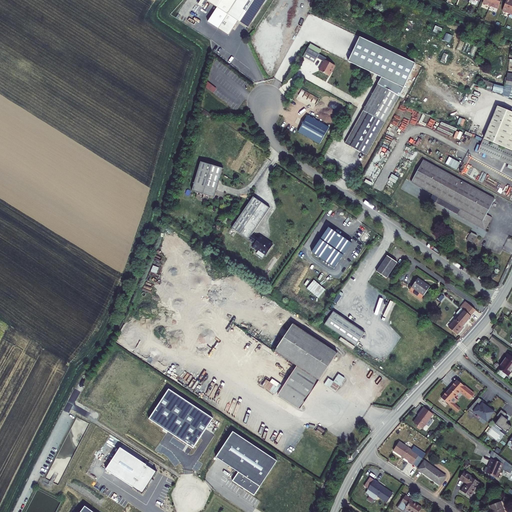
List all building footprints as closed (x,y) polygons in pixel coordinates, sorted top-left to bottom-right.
[(205,0),(216,7),(207,22),(228,35),(237,21),(248,28),(265,0),(205,0)] [(496,9),(499,0),(491,0),(489,6),(496,9)] [(511,0),(509,0),(510,0),(509,0),(505,0),(501,10),(508,14),(511,4),(511,0)] [(416,64),(360,37),(349,62),(381,78),(378,84),(400,96),(416,64)] [(329,78),(336,67),(326,62),(327,60),(309,49),(303,58),(315,65),(318,60),(325,64),(320,72),(329,78)] [(366,156),(400,96),(378,84),(345,144),(366,156)] [(511,112),(498,107),(484,139),(511,151),(511,112)] [(329,129),(307,117),(298,133),(320,145),(329,129)] [(511,152),(482,140),(478,151),(511,165),(511,152)] [(430,200),(435,203),(438,198),(460,210),(458,215),(485,230),(492,218),(486,215),(495,200),(423,161),(411,183),(433,195),(430,200)] [(224,169),(201,163),(193,192),(215,198),(224,169)] [(438,198),(435,203),(458,215),(460,210),(438,198)] [(252,237),(270,210),(253,199),(232,231),(255,246),(253,250),(257,252),(258,252),(267,258),(274,247),(269,244),(267,244),(264,242),(264,241),(261,239),(259,241),(252,237)] [(351,245),(328,229),(312,253),(334,268),(351,245)] [(476,237),(470,234),(467,240),(472,243),(476,237)] [(359,255),(367,242),(358,236),(349,249),(359,255)] [(397,263),(387,257),(376,273),(386,279),(397,263)] [(429,287),(418,279),(412,287),(423,296),(429,287)] [(474,311),(465,302),(455,314),(458,316),(448,327),(456,334),(463,327),(462,326),(470,317),(469,316),(474,311)] [(325,325),(356,347),(365,333),(334,312),(325,325)] [(297,366),(319,381),(337,353),(293,324),(275,352),(297,366)] [(498,369),(499,370),(506,375),(507,376),(511,369),(511,356),(508,354),(505,358),(498,369)] [(300,410),(319,381),(297,366),(278,395),(300,410)] [(506,375),(499,370),(497,374),(504,378),(506,375)] [(328,378),(324,385),(336,392),(345,378),(338,374),(333,382),(328,378)] [(275,394),(280,384),(272,379),(270,382),(266,379),(261,387),(275,394)] [(457,381),(441,399),(462,416),(465,413),(464,412),(463,412),(454,404),(457,400),(454,397),(459,391),(469,399),(474,394),(457,381)] [(215,419),(169,390),(151,419),(195,449),(215,419)] [(479,398),(468,410),(475,415),(476,413),(487,421),(495,411),(488,406),(487,408),(483,404),(484,402),(479,398)] [(432,414),(423,407),(421,411),(413,423),(421,429),(432,414)] [(507,415),(501,410),(497,416),(500,418),(495,424),(502,430),(501,432),(506,436),(511,427),(507,423),(508,421),(505,418),(507,415)] [(234,433),(217,458),(239,473),(233,482),(255,497),(278,462),(234,433)] [(417,458),(419,455),(421,452),(413,447),(411,450),(399,442),(393,450),(408,460),(407,462),(412,465),(414,462),(417,458)] [(158,472),(121,448),(106,469),(144,493),(158,472)] [(503,463),(491,459),(488,468),(486,467),(484,472),(497,477),(500,469),(501,469),(503,463)] [(418,469),(439,485),(445,476),(424,461),(418,469)] [(466,484),(461,491),(470,497),(479,483),(463,472),(459,479),(466,484)] [(378,483),(374,479),(373,479),(366,490),(369,492),(367,494),(368,496),(373,500),(375,499),(376,497),(386,503),(393,494),(378,484),(378,483)] [(411,500),(405,496),(401,502),(403,504),(399,509),(403,511),(405,509),(409,511),(418,511),(422,508),(411,501),(411,500)] [(504,511),(501,502),(490,506),(491,511),(504,511)]
